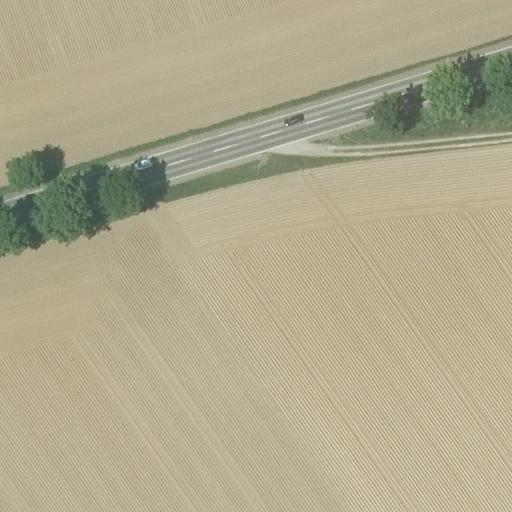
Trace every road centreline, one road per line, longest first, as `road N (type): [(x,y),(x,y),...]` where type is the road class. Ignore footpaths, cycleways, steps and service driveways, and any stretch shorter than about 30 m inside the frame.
road 1 (secondary): [(511,63),(0,220)]
road 2 (track): [(287,132),(294,149),(347,155),(511,140)]
